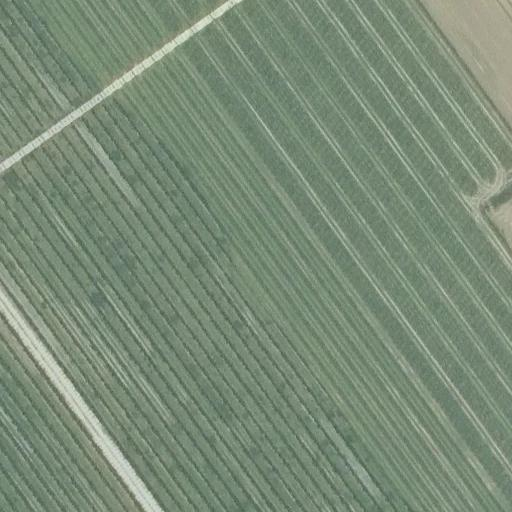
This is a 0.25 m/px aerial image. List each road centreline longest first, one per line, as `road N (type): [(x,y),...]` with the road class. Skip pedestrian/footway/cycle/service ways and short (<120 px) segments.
road 1 (track): [(150,511),(0,302)]
road 2 (track): [(0,169),(177,44)]
